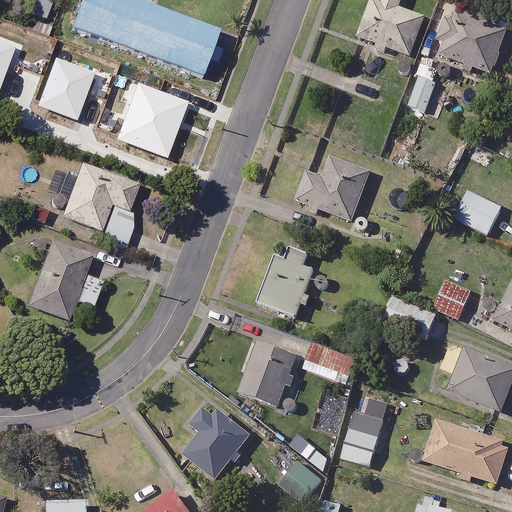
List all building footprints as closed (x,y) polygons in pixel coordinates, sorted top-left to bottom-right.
[(55,0),(32,0),(28,13),(48,20),(55,0)] [(218,32),(131,0),(81,0),(70,29),(202,78),(208,62),(216,65),(222,51),(212,47),(218,32)] [(401,0),(380,0),(378,0),(371,0),(357,37),(410,57),(425,18),(398,8),(401,0)] [(507,30),(446,9),(436,39),(445,42),(440,56),(492,74),(507,30)] [(75,51),(40,38),(33,57),(67,70),(75,51)] [(381,87),(350,75),(343,93),(373,105),(381,87)] [(446,89),(419,79),(409,106),(436,116),(446,89)] [(165,125),(106,103),(90,145),(148,168),(165,125)] [(370,172),(327,157),(321,176),(307,172),(297,203),(352,222),(370,172)] [(138,186),(83,164),(62,218),(104,234),(103,237),(126,246),(137,218),(127,214),(138,186)] [(502,208),(467,191),(453,219),(488,236),(502,208)] [(48,213),(27,205),(23,217),(44,225),(48,213)] [(91,256),(51,243),(29,308),(68,322),(75,302),(93,308),(102,281),(85,275),(91,256)] [(309,253),(289,246),(285,258),(275,255),(258,304),(297,318),(314,270),(304,267),(309,253)] [(472,293),(445,281),(433,309),(459,321),(472,293)] [(511,282),(500,305),(489,300),(481,314),(511,330),(511,282)] [(437,315),(410,304),(400,329),(427,340),(437,315)] [(297,356),(257,342),(239,393),(279,407),(297,356)] [(312,342),(305,361),(334,371),(331,380),(335,381),(334,386),(347,390),(358,359),(312,342)] [(511,384),(511,368),(452,345),(444,365),(456,370),(448,391),(501,413),(511,384)] [(250,436),(208,404),(191,425),(201,432),(184,454),(216,479),(250,436)] [(384,423),(353,414),(340,459),(370,468),(384,423)] [(484,436),(436,420),(423,461),(497,485),(509,447),(483,439),(484,436)] [(322,479),(297,460),(279,485),(304,504),(322,479)] [(187,511),(173,492),(145,511),(187,511)] [(340,511),(343,507),(325,500),(320,511),(340,511)] [(83,511),(83,501),(43,502),(43,511),(83,511)] [(449,511),(420,503),(416,511),(449,511)]
